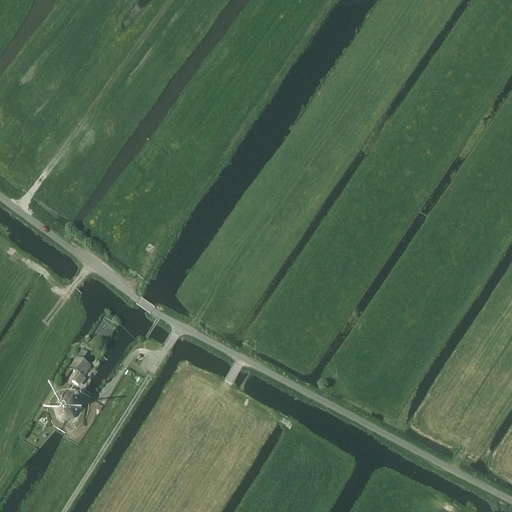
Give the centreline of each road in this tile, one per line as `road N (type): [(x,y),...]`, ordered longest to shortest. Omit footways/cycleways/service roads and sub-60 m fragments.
road 1 (unclassified): [(511,502),(152,311),(0,198)]
road 2 (track): [(161,357),(61,511)]
